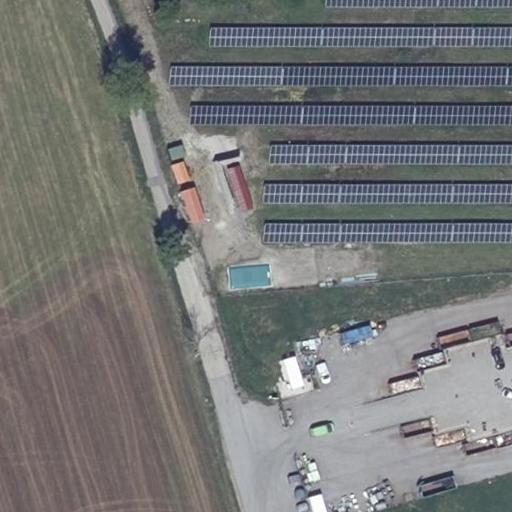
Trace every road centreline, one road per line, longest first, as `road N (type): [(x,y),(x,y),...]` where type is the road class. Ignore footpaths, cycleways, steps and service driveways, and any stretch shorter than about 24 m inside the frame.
road 1 (residential): [(94,0),(258,511)]
road 2 (unknown): [(251,485),(511,408)]
